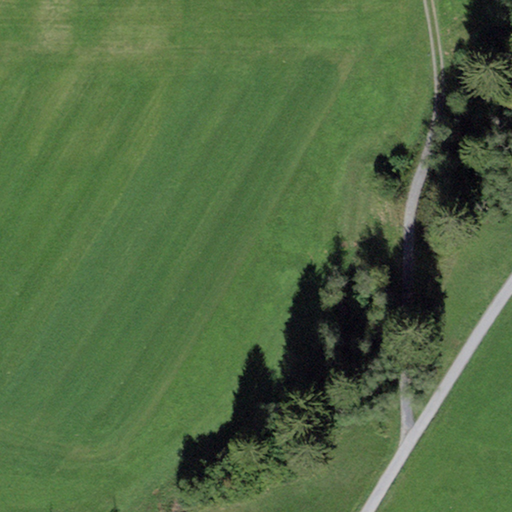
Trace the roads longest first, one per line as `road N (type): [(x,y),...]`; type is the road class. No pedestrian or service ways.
road 1 (track): [(406,447),(402,304),(440,71),(428,0)]
road 2 (track): [(511,285),(406,447),(374,511)]
